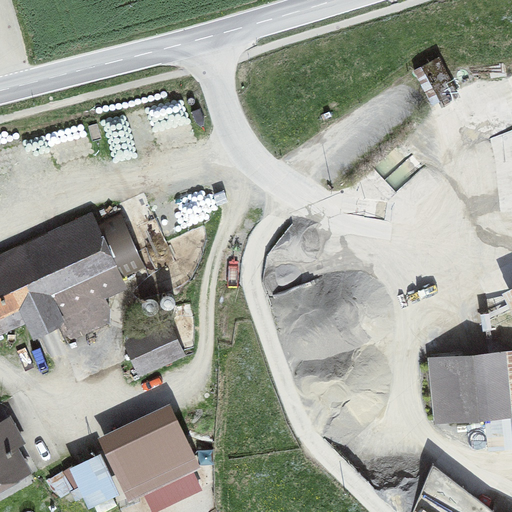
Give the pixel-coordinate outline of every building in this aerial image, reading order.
[(438,57),(414,70),(432,104),(456,91),(438,57)] [(119,283),(117,279),(145,266),(120,212),(0,267),(0,333),(31,320),(37,332),(56,323),(65,340),(107,319),(95,294),(119,283)] [(511,290),(506,294),(511,306),(511,307),(497,314),(498,316),(511,309),(511,290)] [(128,327),(134,341),(129,343),(140,369),(179,351),(167,326),(158,330),(152,316),(128,327)] [(511,351),(431,360),(437,421),(489,416),(492,447),(511,444),(511,351)] [(114,447),(133,487),(187,461),(168,421),(114,447)] [(0,480),(22,468),(7,442),(19,436),(11,422),(0,428),(0,480)] [(83,486),(88,502),(119,491),(106,451),(49,469),(58,494),(83,486)]
